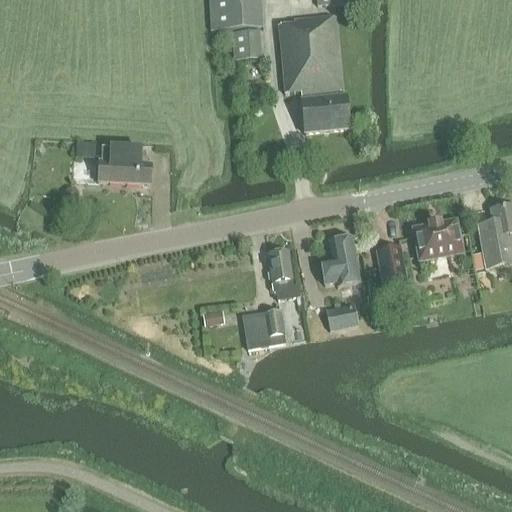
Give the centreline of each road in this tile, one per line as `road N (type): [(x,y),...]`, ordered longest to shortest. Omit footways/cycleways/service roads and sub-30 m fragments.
road 1 (tertiary): [(0,276),(511,170)]
road 2 (track): [(448,51),(466,179)]
